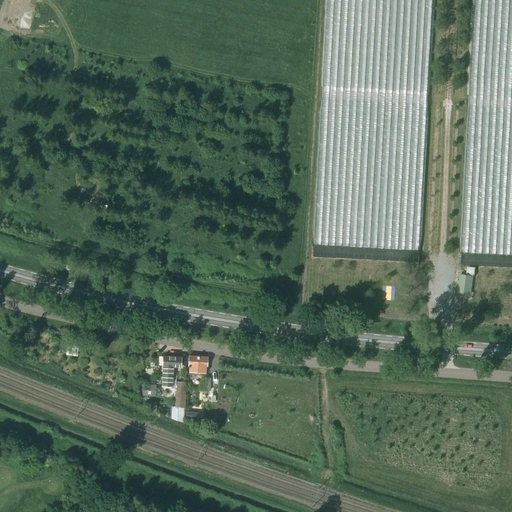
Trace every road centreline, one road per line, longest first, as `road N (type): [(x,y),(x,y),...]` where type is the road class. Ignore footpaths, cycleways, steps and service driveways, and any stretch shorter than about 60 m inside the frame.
road 1 (secondary): [(511,352),(251,326),(0,270)]
road 2 (unclassified): [(511,378),(264,357),(0,300)]
road 3 (track): [(453,0),(441,285),(449,324)]
road 4 (track): [(321,92),(511,102)]
